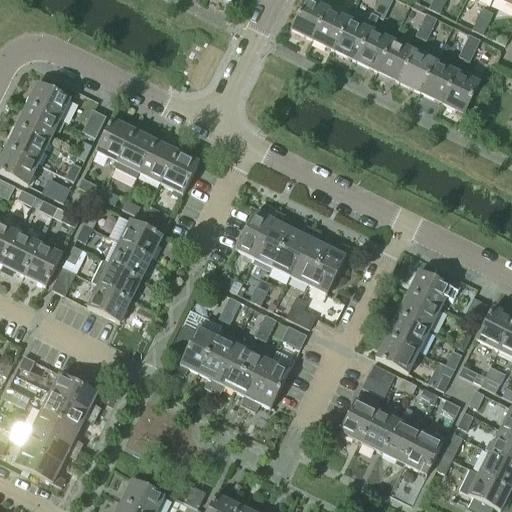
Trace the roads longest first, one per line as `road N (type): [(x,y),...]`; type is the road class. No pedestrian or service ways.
road 1 (residential): [(292,456),(403,226)]
road 2 (residential): [(0,72),(18,50),(36,48),(210,129)]
road 3 (residential): [(210,129),(403,226)]
road 4 (residential): [(210,129),(274,0)]
road 5 (residential): [(403,226),(511,279)]
